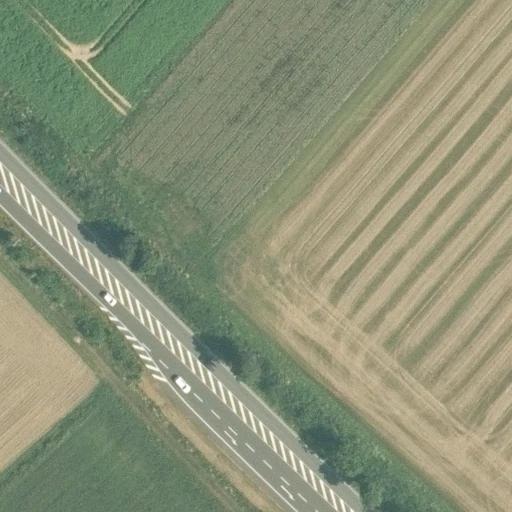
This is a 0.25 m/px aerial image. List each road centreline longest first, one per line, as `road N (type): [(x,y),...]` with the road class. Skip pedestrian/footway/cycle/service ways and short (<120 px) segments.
road 1 (track): [(452,511),(0,63)]
road 2 (trunk): [(0,171),(340,511)]
road 3 (track): [(232,511),(0,259)]
